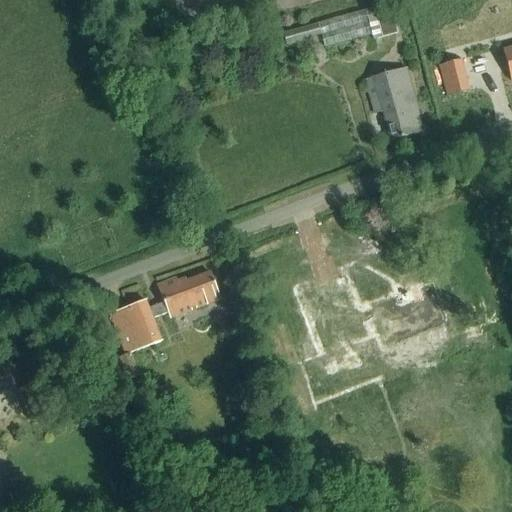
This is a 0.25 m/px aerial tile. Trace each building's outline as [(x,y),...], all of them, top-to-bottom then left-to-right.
[(511,0),(440,0),(453,59),(477,54),(469,15),(511,5),(511,0)] [(318,25),(324,47),(372,34),(374,41),(386,38),(398,35),(391,11),(367,18),(365,11),(318,25)] [(300,30),(284,34),(287,45),(303,40),(301,36),(300,30)] [(511,44),(510,39),(498,42),(503,62),(511,59),(511,44)] [(461,62),(438,68),(446,98),(469,92),(461,62)] [(391,142),(423,133),(406,70),(365,82),(374,113),(382,111),(391,142)] [(154,320),(167,314),(169,320),(219,300),(209,275),(185,284),(184,281),(177,284),(175,281),(157,288),(163,304),(149,309),(146,301),(109,316),(125,355),(162,340),(154,320)] [(403,300),(343,322),(350,341),(359,363),(450,328),(447,321),(433,283),(401,295),(403,300)] [(130,355),(118,359),(127,382),(139,378),(130,355)] [(0,395),(17,389),(6,360),(0,361),(0,511),(3,511),(0,499),(0,498),(2,498),(0,489),(0,395)] [(25,492),(9,496),(12,507),(28,503),(25,492)]
